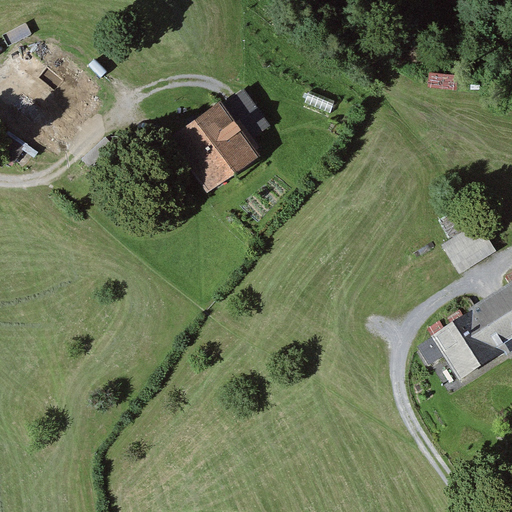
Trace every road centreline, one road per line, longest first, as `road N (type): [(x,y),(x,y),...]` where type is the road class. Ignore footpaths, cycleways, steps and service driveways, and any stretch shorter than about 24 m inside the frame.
road 1 (track): [(508,260),(439,302),(408,332),(400,354),(401,397),(473,511)]
road 2 (track): [(113,112),(48,179),(0,182)]
